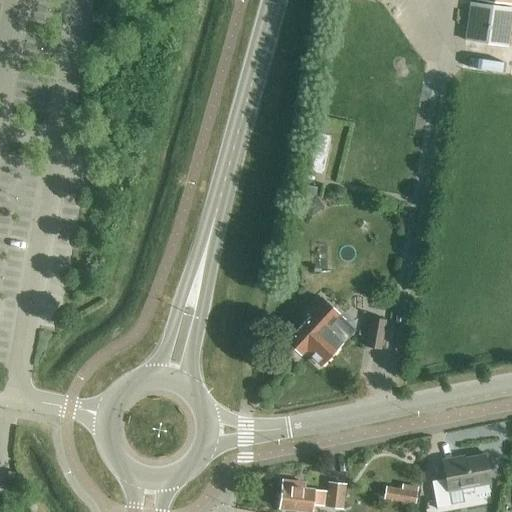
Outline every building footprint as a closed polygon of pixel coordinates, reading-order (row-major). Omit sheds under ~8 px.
[(511,0),(486,0),(485,8),(473,6),(468,42),(505,47),(510,11),(497,9),(498,1),(511,3),(511,0)] [(302,352),(319,368),(347,336),(314,307),(282,343),(298,357),(302,352)] [(365,346),(379,349),(384,320),(370,318),(365,346)] [(460,492),(473,490),(472,485),(486,483),(481,455),(440,463),(443,478),(429,481),(434,508),(448,506),(445,490),(460,488),(460,492)] [(325,491),(303,489),(303,483),(291,482),(290,487),(279,486),(277,511),(309,511),(310,506),(340,508),(342,484),(326,482),(325,491)] [(383,497),(414,503),(417,486),(401,483),(401,487),(385,484),(383,497)]
